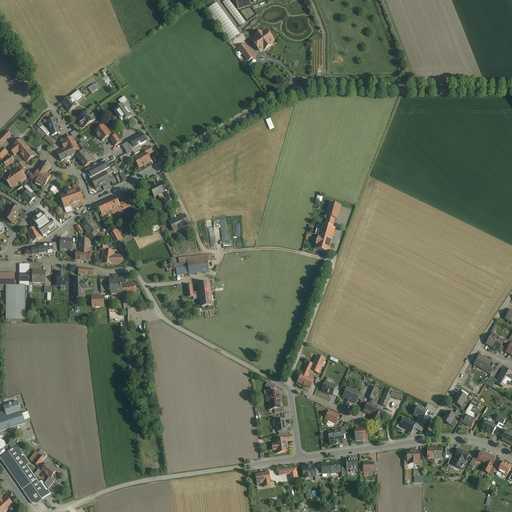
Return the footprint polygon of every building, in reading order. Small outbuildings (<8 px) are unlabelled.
[(246,23),(228,0),(226,0),(222,3),(240,27),(246,23)] [(235,0),(238,10),(254,6),(252,0),(235,0)] [(240,34),(217,3),(206,11),(230,42),(240,34)] [(260,52),(264,49),(264,51),(271,46),(270,44),(274,42),(266,31),(262,34),(261,32),(255,37),(256,38),(252,41),(260,52)] [(253,58),(244,45),(239,49),(248,61),(253,58)] [(94,85),(88,89),(91,94),(97,89),(94,85)] [(70,98),(63,103),(69,112),(76,107),(74,103),(82,97),(78,92),(70,98)] [(123,104),(114,111),(122,123),(132,116),(123,104)] [(49,120),(40,123),(44,128),(48,126),(52,136),(59,133),(54,118),(50,111),(46,114),(49,120)] [(89,112),(77,120),(79,122),(78,122),(78,124),(80,126),(81,126),(82,126),(83,128),(95,120),(89,112)] [(110,136),(104,126),(95,131),(97,135),(97,136),(99,139),(100,138),(102,142),(110,136)] [(8,132),(0,139),(0,146),(11,135),(8,132)] [(142,134),(130,141),(134,148),(134,149),(139,146),(147,142),(142,134)] [(120,143),(115,135),(109,139),(114,147),(120,143)] [(55,145),(47,137),(45,139),(53,147),(55,145)] [(72,138),(62,142),(61,145),(64,150),(57,154),(61,162),(75,155),(79,151),(79,150),(72,138)] [(35,156),(21,140),(13,147),(14,147),(9,151),(14,156),(18,153),(27,163),(35,156)] [(139,146),(134,149),(134,148),(131,150),(133,153),(135,155),(142,151),(139,146)] [(150,147),(143,150),(145,153),(147,156),(153,153),(150,147)] [(87,154),(83,149),(80,152),(81,153),(76,157),(84,167),(93,161),(87,154)] [(145,153),(135,159),(138,163),(138,164),(139,168),(150,162),(147,156),(145,153)] [(10,156),(3,162),(6,167),(14,162),(10,156)] [(106,161),(86,172),(90,179),(110,168),(106,161)] [(45,162),(42,164),(39,169),(46,173),(51,166),(45,162)] [(26,168),(22,163),(18,167),(19,168),(21,171),(26,168)] [(19,168),(4,179),(11,189),(26,178),(21,171),(19,168)] [(46,173),(39,169),(32,180),(32,181),(44,188),(51,176),(46,173)] [(105,172),(91,180),(96,189),(110,181),(107,176),(105,172)] [(160,184),(150,189),(154,198),(164,193),(160,184)] [(79,189),(60,196),(66,214),(72,212),(70,206),(84,201),(79,189)] [(28,191),(22,198),(29,204),(35,198),(31,195),(28,191)] [(115,197),(97,205),(102,216),(103,215),(104,216),(111,212),(112,214),(113,215),(119,212),(119,211),(124,209),(132,205),(129,200),(121,203),(119,204),(117,200),(115,197)] [(341,207),(329,203),(325,217),(337,220),(341,207)] [(11,206),(3,217),(13,224),(16,218),(14,217),(19,211),(15,208),(11,206)] [(43,212),(33,219),(32,221),(37,228),(38,228),(52,218),(51,217),(48,214),(46,215),(44,213),(43,212)] [(184,215),(170,222),(174,232),(189,224),(184,215)] [(52,219),(45,224),(38,229),(44,237),(51,232),(58,226),(52,219)] [(91,219),(89,221),(88,220),(86,221),(87,222),(85,224),(83,221),(80,224),(81,226),(81,227),(89,237),(91,239),(95,236),(93,234),(99,230),(91,219)] [(334,229),(322,225),(318,238),(331,242),(334,229)] [(34,229),(27,232),(30,239),(28,240),(29,244),(32,243),(42,238),(36,228),(34,229)] [(117,230),(111,234),(116,242),(122,238),(117,230)] [(331,242),(318,238),(315,250),(328,253),(331,242)] [(72,240),(61,239),(60,248),(71,249),(71,244),(72,240)] [(80,242),(79,251),(90,251),(90,244),(87,241),(80,240),(80,242)] [(121,255),(114,255),(114,251),(107,251),(107,246),(99,245),(99,250),(103,250),(101,264),(112,266),(112,265),(125,265),(121,255)] [(44,247),(39,249),(39,256),(49,257),(52,256),(52,257),(55,257),(54,249),(56,248),(55,248),(49,250),(47,246),(44,247)] [(90,251),(79,251),(76,251),(76,261),(90,261),(90,251)] [(203,262),(187,264),(189,274),(209,272),(207,261),(215,260),(214,255),(202,256),(203,262)] [(187,263),(175,265),(176,269),(177,276),(189,274),(187,264),(187,263)] [(29,265),(19,265),(19,282),(29,282),(29,265)] [(46,273),(33,272),(32,284),(45,284),(46,273)] [(14,274),(0,274),(0,291),(6,291),(14,291),(14,287),(14,274)] [(64,274),(58,274),(58,277),(57,284),(57,287),(68,287),(68,277),(64,277),(64,274)] [(83,279),(73,279),(74,299),(84,298),(83,289),(88,288),(87,280),(83,280),(83,279)] [(120,280),(109,281),(111,295),(122,294),(121,287),(120,280)] [(209,283),(197,284),(198,292),(193,293),(192,285),(186,286),(188,298),(199,296),(211,294),(209,283)] [(136,285),(121,287),(122,294),(122,295),(137,294),(136,285)] [(14,291),(6,291),(6,321),(26,321),(26,287),(14,287),(14,291)] [(211,294),(199,296),(201,307),(212,306),(211,294)] [(103,297),(91,298),(92,308),(104,307),(103,297)] [(498,338),(492,334),(486,344),(492,348),(498,338)] [(498,338),(492,348),(498,352),(501,346),(504,342),(498,338)] [(313,365),(307,362),(301,375),(307,378),(309,374),(311,375),(313,372),(318,375),(325,359),(317,356),(313,365)] [(485,359),(480,356),(474,365),(475,365),(475,364),(479,366),(478,367),(485,371),(488,366),(491,362),(490,362),(485,359)] [(494,370),(489,367),(490,367),(488,366),(485,371),(485,372),(490,376),(494,370)] [(511,374),(504,370),(496,383),(504,388),(507,382),(511,384),(511,385),(511,383),(511,375),(511,374)] [(301,375),(297,383),(310,389),(313,381),(307,378),(301,375)] [(489,377),(485,384),(492,388),(496,381),(489,377)] [(336,387),(325,382),(322,391),(325,393),(325,394),(329,395),(332,396),(332,395),(335,387),(336,387)] [(361,400),(359,404),(362,406),(366,398),(365,397),(370,387),(371,385),(368,384),(361,400)] [(340,389),(335,387),(332,395),(337,397),(340,389)] [(370,387),(365,397),(366,398),(370,400),(369,404),(372,405),(374,401),(379,391),(370,387)] [(360,394),(347,388),(343,398),(356,403),(358,399),(360,394)] [(387,388),(380,405),(386,407),(390,397),(392,391),(393,390),(387,388)] [(274,393),(274,390),(267,391),(268,397),(265,397),(266,402),(269,402),(269,407),(271,407),(271,410),(274,410),(280,409),(280,408),(280,404),(280,401),(279,402),(278,392),(274,393)] [(401,395),(392,391),(390,397),(399,400),(401,395)] [(460,394),(458,396),(457,395),(453,403),(461,407),(467,398),(460,394)] [(5,412),(0,413),(0,431),(25,423),(17,402),(3,407),(5,412)] [(369,404),(368,403),(364,412),(368,414),(368,413),(373,415),(380,418),(382,413),(376,410),(378,408),(372,405),(369,404)] [(476,409),(470,405),(465,414),(467,416),(469,413),(472,415),(476,409)] [(413,416),(423,421),(428,411),(418,406),(413,416)] [(464,415),(457,411),(455,414),(456,415),(455,416),(455,417),(461,420),(462,418),(464,415)] [(339,416),(329,412),(325,420),(335,424),(339,416)] [(451,414),(447,412),(442,421),(450,425),(455,417),(455,416),(456,415),(455,414),(452,413),(451,414)] [(380,418),(373,415),(371,420),(378,423),(380,418),(381,418),(383,413),(382,413),(380,418)] [(472,415),(469,413),(467,416),(465,420),(463,423),(471,428),(475,421),(470,418),(472,415)] [(505,420),(498,416),(495,421),(498,423),(502,425),(505,420)] [(415,424),(405,419),(401,428),(411,433),(415,425),(415,424)] [(492,425),(487,422),(487,421),(485,419),(481,426),(483,428),(482,430),(492,435),(498,423),(495,421),(494,421),(492,425)] [(276,433),(287,432),(285,420),(275,421),(276,433)] [(356,429),(356,433),(354,433),(356,442),(363,441),(363,440),(366,440),(364,429),(362,429),(362,428),(356,429)] [(340,431),(328,433),(329,440),(341,438),(340,431)] [(511,434),(507,431),(501,440),(511,446),(511,444),(511,434)] [(341,438),(329,440),(330,446),(342,445),(341,438)] [(286,440),(275,441),(275,445),(273,445),(273,451),(276,451),(276,454),(287,452),(286,440)] [(13,441),(8,445),(12,450),(0,458),(0,459),(15,480),(30,470),(27,466),(29,464),(13,441)] [(440,449),(428,449),(428,459),(440,459),(440,449)] [(453,452),(447,449),(445,449),(445,455),(450,458),(451,458),(453,452)] [(47,455),(41,450),(38,454),(45,459),(47,455)] [(459,450),(455,458),(454,460),(452,465),(463,471),(466,466),(463,465),(464,463),(468,455),(459,450)] [(491,457),(481,452),(477,460),(486,465),(487,465),(491,457)] [(38,454),(32,462),(38,467),(45,459),(38,454)] [(487,465),(486,465),(483,471),(488,474),(492,467),(491,466),(493,463),(492,462),(493,460),(492,458),(491,457),(487,465)] [(357,460),(346,460),(346,471),(350,470),(350,473),(357,472),(357,460)] [(498,472),(506,477),(511,467),(503,462),(501,466),(498,472)] [(339,463),(330,464),(331,474),(340,473),(339,469),(339,463)] [(373,463),(363,463),(363,472),(373,472),(373,463)] [(330,464),(321,465),(321,469),(322,475),(331,474),(330,464)] [(56,472),(47,465),(41,472),(49,478),(51,479),(52,478),(56,472)] [(310,466),(306,467),(306,468),(302,468),(303,478),(305,478),(305,479),(310,479),(310,478),(315,477),(314,470),(314,467),(310,467),(310,466)] [(30,470),(15,480),(30,502),(43,494),(48,490),(44,485),(42,481),(39,483),(30,470)] [(296,470),(278,472),(279,477),(290,476),(290,480),(297,479),(296,470)] [(269,473),(255,475),(256,485),(263,484),(264,488),(270,487),(270,483),(269,473)] [(51,479),(49,478),(44,485),(48,490),(55,481),(52,478),(51,479)] [(43,494),(31,502),(32,504),(37,505),(46,499),(43,494)] [(0,503),(0,511),(7,511),(14,506),(6,498),(5,499),(0,503)]
